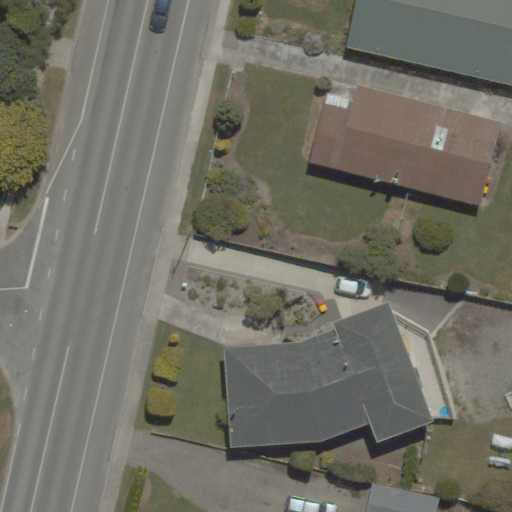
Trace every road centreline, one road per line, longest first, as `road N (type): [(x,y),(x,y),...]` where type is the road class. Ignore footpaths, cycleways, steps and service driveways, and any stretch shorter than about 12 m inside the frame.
road 1 (secondary): [(80,298),(147,0)]
road 2 (secondary): [(31,511),(80,298)]
